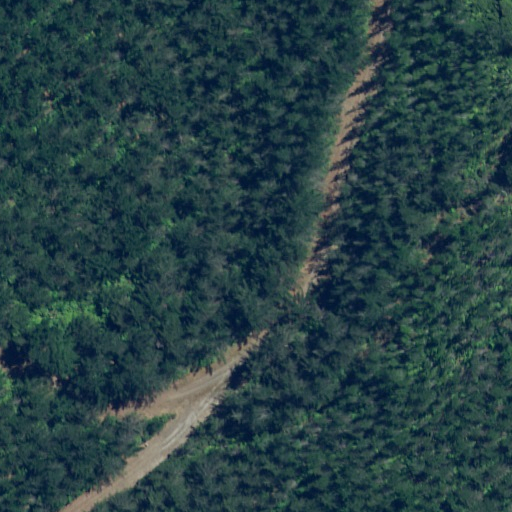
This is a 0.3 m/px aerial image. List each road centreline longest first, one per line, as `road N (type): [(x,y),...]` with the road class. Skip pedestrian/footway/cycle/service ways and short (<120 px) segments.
road 1 (track): [(399,0),(338,161),(309,271),(270,324),(214,372),(161,399),(86,401),(0,347)]
road 2 (track): [(214,372),(186,428),(139,447),(78,489),(65,511)]
